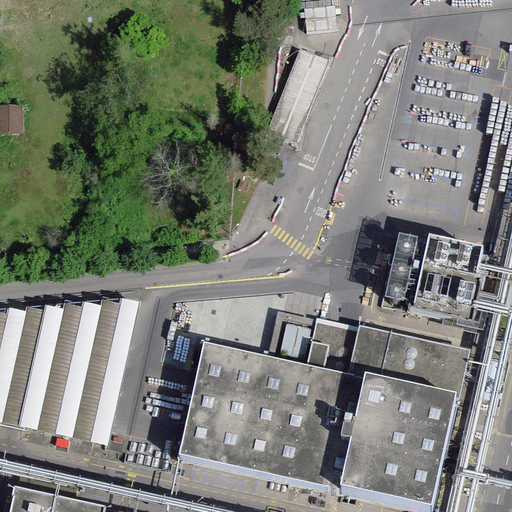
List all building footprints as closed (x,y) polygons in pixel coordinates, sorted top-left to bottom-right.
[(305,11),(308,36),(339,33),(336,8),(305,11)] [(268,137),(298,149),(331,66),(301,54),(268,137)] [(0,136),(24,136),(24,110),(0,110),(0,136)] [(480,254),(394,236),(380,306),(474,326),(486,269),(477,268),(480,254)] [(0,424),(103,447),(133,304),(114,300),(113,305),(96,302),(95,307),(76,303),(76,309),(58,305),(57,311),(38,307),(38,312),(21,308),(20,313),(2,309),(0,315),(0,424)] [(306,374),(207,352),(182,463),(401,511),(438,511),(479,359),(318,323),(306,374)] [(289,328),(281,359),(305,365),(312,334),(289,328)] [(87,511),(16,496),(12,511),(87,511)]
